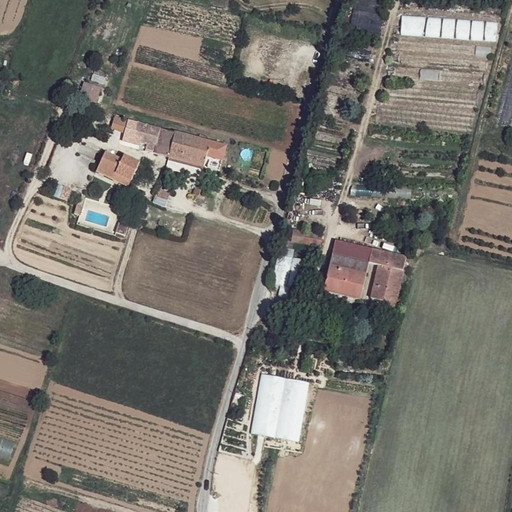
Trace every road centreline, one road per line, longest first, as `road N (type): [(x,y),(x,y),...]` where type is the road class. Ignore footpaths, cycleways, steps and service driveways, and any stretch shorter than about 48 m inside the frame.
road 1 (unclassified): [(340,0),(209,448),(198,511)]
road 2 (track): [(1,261),(243,341)]
